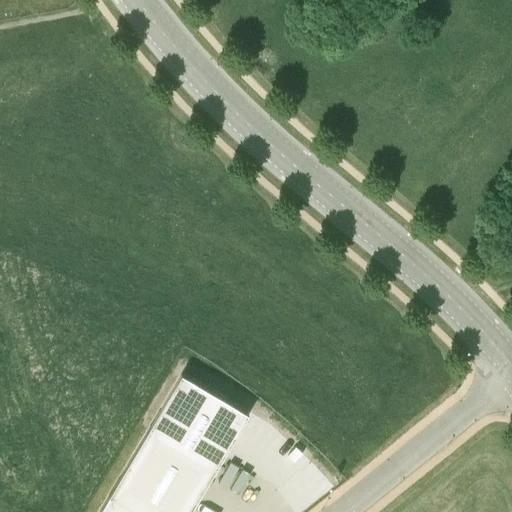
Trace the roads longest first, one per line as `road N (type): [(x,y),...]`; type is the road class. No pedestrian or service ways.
road 1 (tertiary): [(511,363),(205,82),(133,0)]
road 2 (unclassified): [(352,511),(511,378)]
